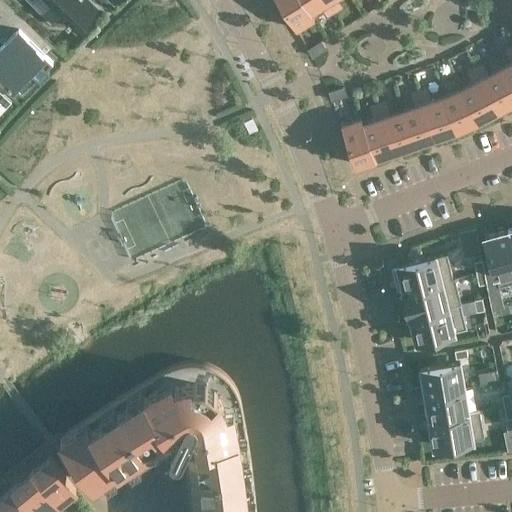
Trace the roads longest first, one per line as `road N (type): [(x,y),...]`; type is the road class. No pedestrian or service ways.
road 1 (residential): [(220,0),(275,92),(332,225)]
road 2 (residential): [(386,501),(346,279)]
road 3 (residential): [(332,225),(511,156)]
road 4 (residential): [(386,501),(511,489)]
